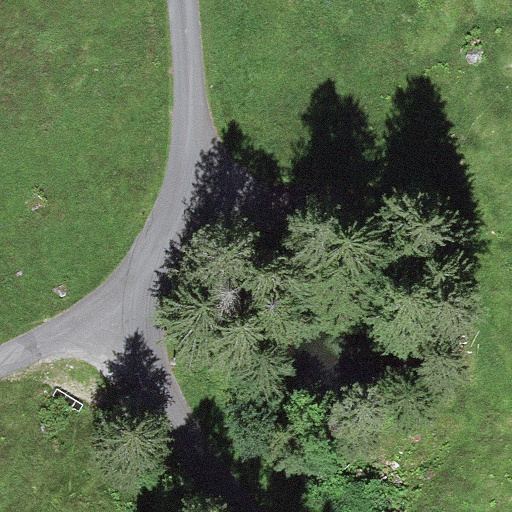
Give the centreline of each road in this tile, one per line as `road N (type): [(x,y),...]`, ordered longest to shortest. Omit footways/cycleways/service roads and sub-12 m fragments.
road 1 (track): [(131,326),(189,173),(184,0)]
road 2 (track): [(254,511),(145,390),(131,326)]
road 3 (track): [(131,326),(0,368)]
